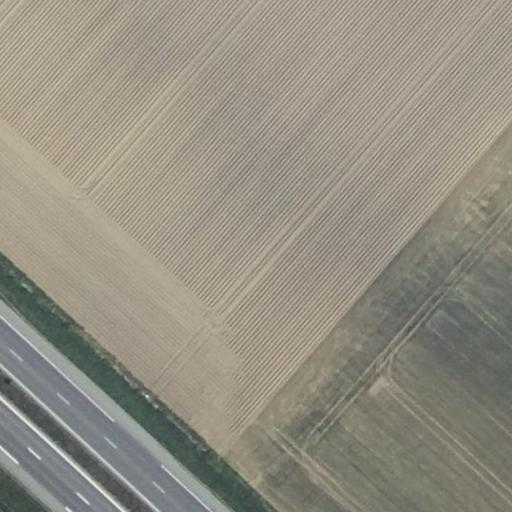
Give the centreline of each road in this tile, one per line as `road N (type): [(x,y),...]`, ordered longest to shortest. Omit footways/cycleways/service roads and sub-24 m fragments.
road 1 (motorway): [(185,511),(0,341)]
road 2 (motorway): [(0,422),(97,511)]
